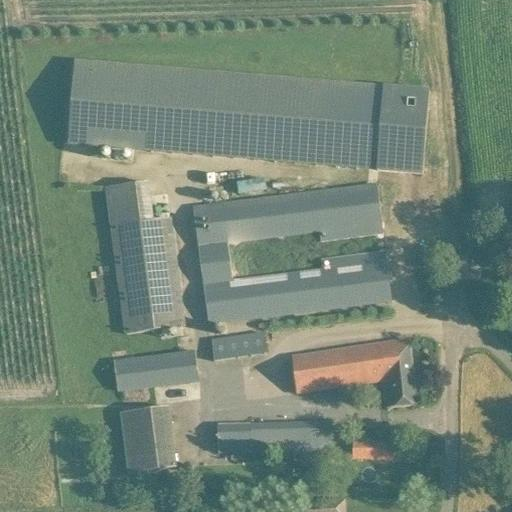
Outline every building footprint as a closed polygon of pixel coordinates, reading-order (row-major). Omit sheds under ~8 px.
[(423,174),(430,92),(77,68),(73,149),(423,174)] [(106,190),(125,336),(184,328),(170,220),(154,222),(149,184),(106,190)] [(320,243),(383,235),(377,186),(193,209),(208,325),(388,302),(388,304),(392,304),(387,264),(379,265),(377,254),(321,261),(322,272),(233,283),(228,244),(319,232),(320,243)] [(213,342),(215,362),(267,354),(264,335),(213,342)] [(293,359),(297,395),(384,382),(387,409),(417,406),(410,341),(293,359)] [(116,363),(120,392),(199,382),(195,353),(116,363)] [(120,414),(128,475),(177,469),(169,407),(120,414)] [(219,426),(220,454),(233,454),(233,460),(245,460),(245,453),(331,451),(330,423),(219,426)] [(352,460),(400,463),(401,440),(353,437),(352,460)] [(324,511),(324,503),(307,504),(307,511),(324,511)]
